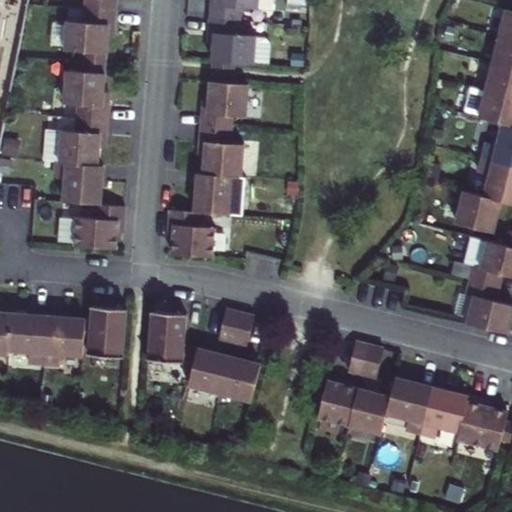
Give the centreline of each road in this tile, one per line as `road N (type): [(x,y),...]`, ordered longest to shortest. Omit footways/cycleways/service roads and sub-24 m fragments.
road 1 (residential): [(146,274),(220,282),(511,357)]
road 2 (track): [(352,511),(0,425)]
road 3 (residential): [(146,274),(166,0)]
road 4 (residential): [(10,212),(6,265),(146,274)]
